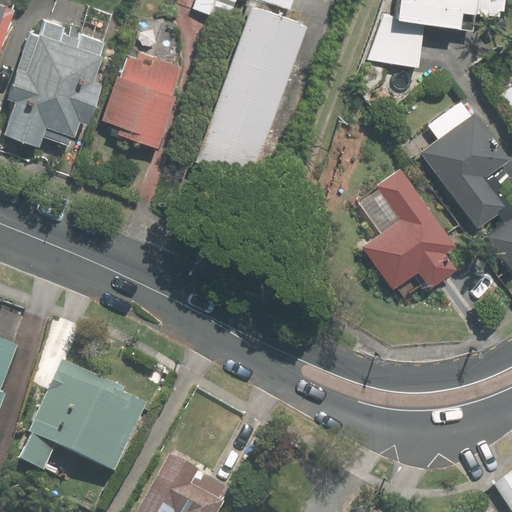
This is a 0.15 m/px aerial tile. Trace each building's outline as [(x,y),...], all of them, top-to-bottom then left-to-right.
[(223,24),(230,0),(190,0),(187,11),(223,24)] [(250,10),(196,162),(254,182),(309,25),(276,14),(279,6),(290,10),(293,0),(249,0),(247,9),(250,10)] [(389,0),(387,11),(382,8),(365,61),(411,69),(418,31),(447,35),(450,19),(462,22),(463,16),(469,17),(468,21),(479,23),(479,20),(489,21),(490,15),(494,15),(496,0),(389,0)] [(0,54),(15,10),(0,5),(0,54)] [(28,32),(3,98),(13,102),(1,133),(34,145),(39,133),(69,144),(78,121),(84,123),(99,84),(90,80),(100,55),(95,53),(100,41),(78,32),(75,39),(59,32),(61,25),(43,18),(36,35),(28,32)] [(118,75),(102,121),(121,127),(118,134),(158,148),(177,96),(170,94),(180,65),(141,51),(138,59),(129,55),(121,77),(118,75)] [(511,85),(499,95),(511,112),(511,85)] [(420,152),(478,228),(498,213),(504,222),(485,237),(511,272),(511,271),(511,206),(500,190),(504,187),(500,182),(508,176),(500,166),(509,159),(463,99),(441,114),(451,128),(420,152)] [(447,253),(456,246),(400,168),(376,185),(379,189),(360,203),(380,233),(362,245),(393,288),(418,272),(428,285),(456,266),(447,253)] [(55,449),(113,476),(145,409),(120,397),(123,393),(68,367),(83,334),(57,321),(39,357),(59,366),(26,437),(32,439),(21,464),(44,474),(55,449)] [(0,400),(18,350),(0,343),(0,400)] [(165,461),(135,511),(215,511),(218,508),(215,507),(222,494),(165,461)] [(511,511),(511,475),(511,474),(494,485),(510,511),(511,511)]
